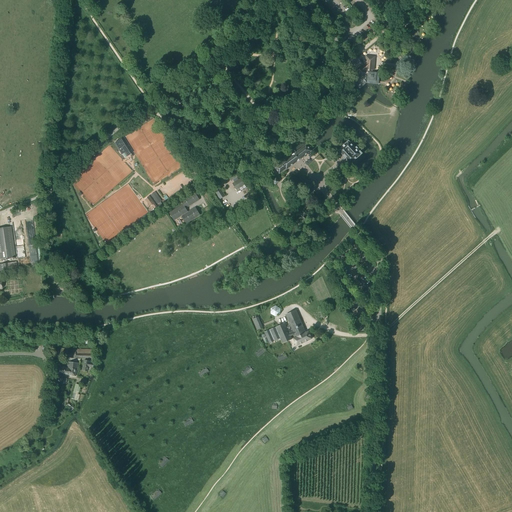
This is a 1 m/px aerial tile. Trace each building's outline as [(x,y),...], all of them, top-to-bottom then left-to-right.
[(366,83),(378,84),(378,83),(379,73),(372,72),(373,70),(374,70),(375,62),(373,62),(374,58),(367,57),(367,65),(365,65),(362,68),(361,67),(356,70),(359,74),(359,75),(361,78),(362,77),(363,77),(363,78),(360,80),(359,81),(354,83),(359,90),(366,83)] [(344,134),(334,144),(336,147),(343,140),(344,142),(348,138),(344,134)] [(121,139),(114,143),(121,154),(124,153),(126,157),(131,154),(121,139)] [(339,150),(344,156),(351,164),(362,154),(357,147),(355,148),(349,141),(339,150)] [(301,160),(312,152),(307,145),(296,153),(295,154),(293,155),(294,156),(298,162),(298,161),(299,162),(300,161),(301,160)] [(293,155),(293,156),(276,169),(280,174),(286,170),(287,171),(298,162),(299,162),(298,161),(298,162),(294,156),(293,155)] [(237,177),(240,176),(236,169),(227,175),(231,181),(233,180),(235,182),(232,184),(236,190),(245,184),(241,178),(238,180),(237,177)] [(219,187),(214,190),(220,199),(225,196),(219,187)] [(151,195),(155,200),(158,204),(161,201),(155,192),(151,195)] [(195,192),(182,200),(181,201),(183,205),(169,213),(174,220),(181,216),(186,224),(200,215),(195,208),(188,212),(186,208),(199,200),(195,192)] [(155,208),(157,207),(149,196),(145,199),(150,207),(153,205),(155,208)] [(0,258),(15,257),(11,227),(0,228),(0,258)] [(16,262),(0,264),(0,269),(0,271),(17,269),(16,262)] [(278,304),(270,308),(274,317),(282,313),(278,304)] [(293,339),(296,346),(306,342),(312,339),(308,331),(306,332),(296,311),(286,315),(291,328),(288,329),(285,323),(265,332),(269,343),(280,338),(282,343),(292,339),(291,336),(294,335),(295,337),(293,339)] [(253,319),(257,330),(263,328),(258,317),(253,319)] [(323,344),(319,340),(318,341),(318,340),(316,341),(317,341),(313,344),(312,344),(312,345),(311,346),(315,350),(323,344)] [(266,351),(263,347),(262,348),(261,347),(260,348),(261,348),(257,351),(256,351),(256,352),(255,353),(259,357),(266,351)] [(93,358),(95,358),(95,354),(93,354),(91,354),(91,349),(76,349),(76,351),(50,350),(50,357),(93,358)] [(288,358),(285,353),(284,353),(284,352),(283,353),(283,354),(279,356),(278,355),(277,355),(277,356),(276,357),(279,362),(288,358)] [(84,360),(84,363),(82,370),(87,371),(88,367),(92,368),(93,363),(89,362),(89,361),(84,360)] [(77,370),(78,363),(72,362),(72,361),(70,361),(70,362),(68,362),(67,368),(65,368),(65,367),(62,366),(63,365),(61,365),(61,366),(60,366),(58,374),(68,375),(70,369),(76,370),(77,370)] [(242,372),(245,376),(253,370),(250,366),(249,367),(248,366),(247,367),(244,370),(243,369),(242,370),(243,371),(242,372)] [(198,372),(199,373),(198,373),(201,378),(209,372),(206,368),(205,368),(204,367),(203,368),(204,369),(200,372),(200,371),(198,372)] [(279,370),(277,376),(283,378),(285,371),(279,370)] [(78,385),(76,384),(72,399),(77,401),(79,395),(78,395),(80,386),(78,385)] [(183,422),(186,427),(194,422),(191,417),(190,418),(190,417),(189,418),(189,419),(185,421),(185,420),(183,421),(184,422),(183,422)] [(169,461),(165,457),(164,457),(163,457),(162,458),(163,458),(160,462),(159,461),(158,462),(159,463),(158,464),(162,468),(169,461)] [(162,494),(158,489),(157,490),(157,489),(156,490),(156,491),(153,494),(152,493),(151,494),(152,495),(151,496),(154,500),(162,494)]
